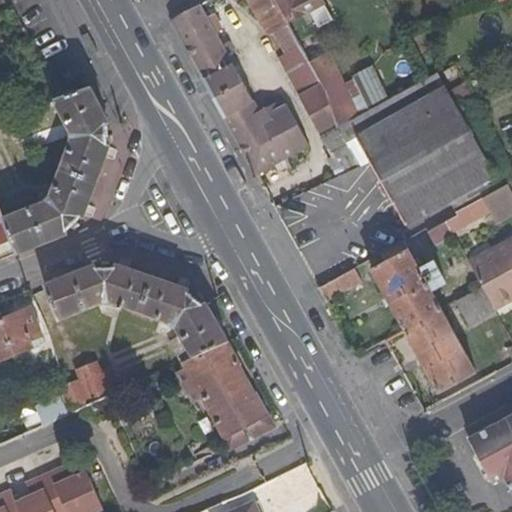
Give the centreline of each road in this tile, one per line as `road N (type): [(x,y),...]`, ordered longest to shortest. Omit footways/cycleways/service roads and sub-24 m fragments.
road 1 (residential): [(145,511),(101,434),(89,427),(0,460)]
road 2 (residential): [(342,429),(169,511)]
road 3 (primary): [(251,269),(342,429)]
road 4 (primary): [(169,122),(251,269)]
road 5 (residential): [(511,387),(363,466)]
road 6 (residential): [(126,229),(0,279)]
road 7 (residential): [(126,229),(150,244),(251,269)]
